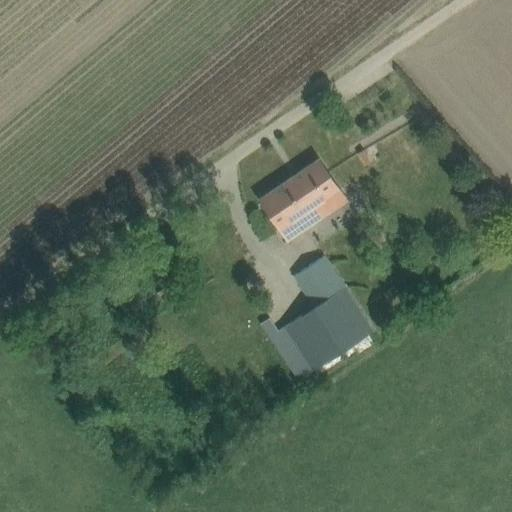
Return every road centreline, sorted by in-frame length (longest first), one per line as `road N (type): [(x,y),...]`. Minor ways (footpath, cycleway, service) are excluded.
road 1 (unclassified): [(151,210),(471,0)]
road 2 (track): [(0,315),(151,210)]
